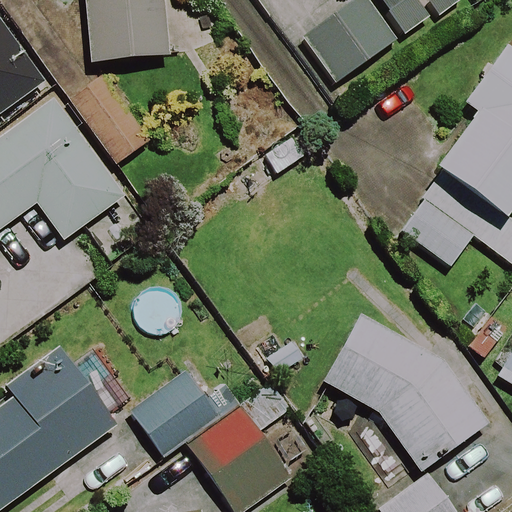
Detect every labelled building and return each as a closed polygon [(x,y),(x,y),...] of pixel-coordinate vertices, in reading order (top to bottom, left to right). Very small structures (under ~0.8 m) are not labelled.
[(161,65),(154,0),(74,0),(81,73),(161,65)] [(403,0),(368,0),(382,19),(380,20),(396,43),(421,26),(403,0)] [(390,48),(356,1),(294,45),(328,92),(390,48)] [(0,116),(36,91),(0,41),(0,116)] [(511,65),(498,55),(455,113),(467,122),(418,187),(487,239),(511,205),(511,65)] [(93,84),(61,106),(109,173),(140,150),(93,84)] [(117,203),(44,106),(0,138),(0,231),(27,211),(55,249),(117,203)] [(465,244),(415,208),(393,239),(443,275),(465,244)] [(511,236),(499,227),(480,253),(511,276),(511,236)] [(434,370),(350,324),(313,392),(369,423),(412,483),(480,433),(434,370)] [(511,348),(491,383),(511,396),(511,348)] [(0,511),(2,511),(106,438),(47,357),(0,390),(0,511)] [(211,425),(178,378),(122,418),(154,464),(211,425)] [(286,415),(268,390),(176,453),(217,511),(247,511),(284,487),(251,439),(286,415)] [(441,511),(418,481),(375,511),(441,511)]
